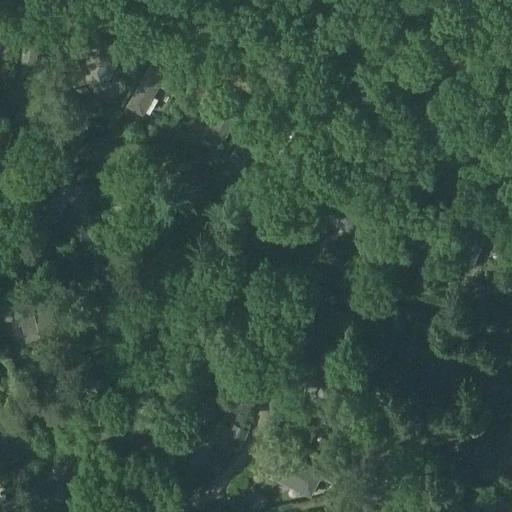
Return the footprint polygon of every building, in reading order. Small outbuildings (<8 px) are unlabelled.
[(104,90),(122,56),(96,42),(78,76),(104,90)] [(170,80),(155,72),(134,108),(148,116),(170,80)] [(240,112),(223,103),(206,134),(224,144),(240,112)] [(266,127),(253,119),(229,157),(242,165),(266,127)] [(373,188),(350,173),(326,209),(349,224),(373,188)] [(263,205),(278,210),(269,237),(283,241),(298,201),(268,190),(263,205)] [(474,270),(491,226),(463,215),(445,258),(474,270)] [(200,269),(170,259),(165,275),(180,280),(173,307),(187,311),(200,269)] [(511,271),(500,300),(511,304),(511,271)] [(243,273),(218,272),(218,289),(242,290),(243,273)] [(350,308),(335,303),(323,299),(307,348),(334,357),(350,308)] [(378,333),(366,379),(396,387),(408,341),(378,333)] [(237,350),(206,339),(201,353),(232,364),(237,350)] [(462,395),(471,352),(449,347),(445,371),(424,367),(420,387),(462,395)] [(511,388),(511,356),(476,351),(471,382),(511,388)] [(363,403),(325,382),(308,411),(346,433),(363,403)] [(112,393),(96,395),(101,438),(118,436),(112,393)] [(417,436),(465,437),(465,408),(418,408),(417,436)] [(199,465),(222,423),(196,409),(173,451),(199,465)] [(498,471),(509,425),(479,419),(469,465),(498,471)] [(0,470),(35,449),(25,435),(0,450),(0,470)] [(312,499),(320,481),(282,463),(274,480),(312,499)] [(67,511),(88,480),(73,471),(68,468),(55,490),(37,479),(28,494),(57,511),(67,511)] [(450,489),(403,475),(397,494),(444,508),(450,489)] [(465,511),(481,511),(482,500),(466,500),(465,511)]
